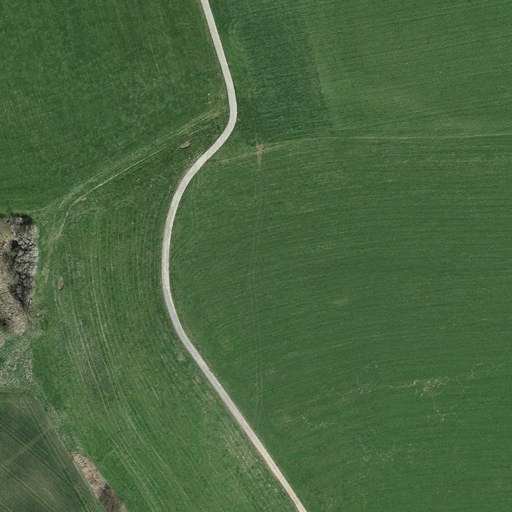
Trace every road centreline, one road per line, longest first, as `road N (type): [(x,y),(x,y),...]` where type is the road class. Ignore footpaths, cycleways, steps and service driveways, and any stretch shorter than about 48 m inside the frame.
road 1 (track): [(202,0),(233,112),(231,129),(182,186),(169,223),(168,305),(178,336),(300,511)]
road 2 (track): [(233,112),(68,199),(47,302)]
